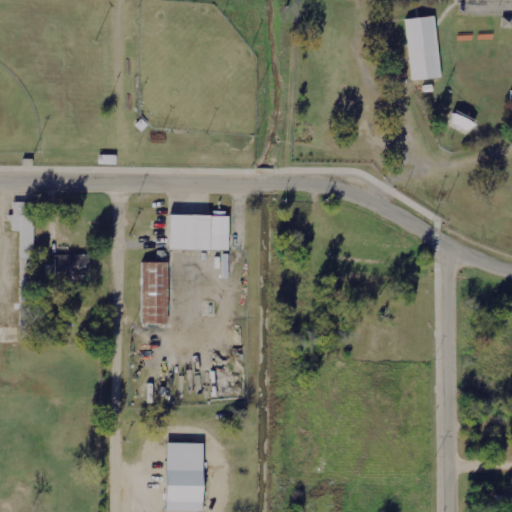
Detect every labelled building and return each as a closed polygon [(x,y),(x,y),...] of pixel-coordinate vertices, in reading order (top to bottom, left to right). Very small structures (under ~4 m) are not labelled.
[(403,21),(410,82),(439,78),(433,18),(403,21)] [(35,203),(13,203),(13,215),(11,215),(11,231),(20,232),(20,341),(34,341),(35,203)] [(227,215),(168,215),(168,252),(227,252),(227,215)] [(89,255),(54,255),(55,281),(90,280),(89,255)] [(139,325),(166,325),(166,263),(139,263),(139,325)] [(165,511),(195,511),(201,511),(203,444),(166,444),(165,511)]
